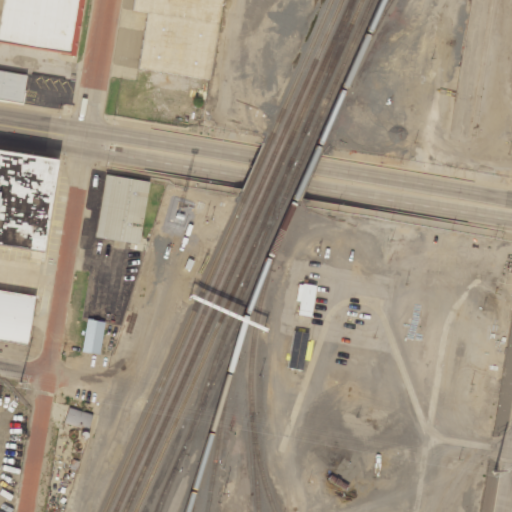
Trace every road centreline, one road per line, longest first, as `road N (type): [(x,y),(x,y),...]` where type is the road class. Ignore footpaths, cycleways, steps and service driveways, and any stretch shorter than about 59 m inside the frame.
road 1 (residential): [(109,0),(27,511)]
road 2 (primary): [(88,137),(106,154),(511,221)]
road 3 (primary): [(504,198),(110,132),(88,137)]
